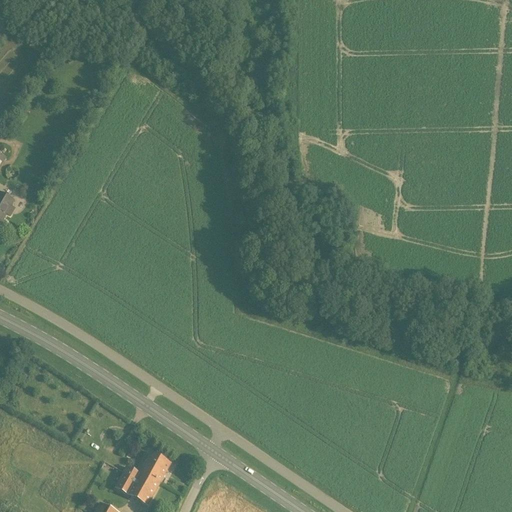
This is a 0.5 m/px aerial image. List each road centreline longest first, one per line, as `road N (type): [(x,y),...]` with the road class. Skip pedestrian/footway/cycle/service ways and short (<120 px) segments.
road 1 (unclassified): [(222,429),(0,291)]
road 2 (primary): [(212,450),(0,318)]
road 3 (unclassified): [(342,511),(222,429)]
